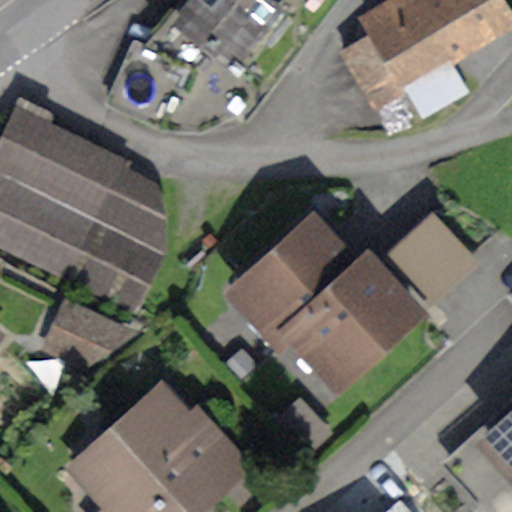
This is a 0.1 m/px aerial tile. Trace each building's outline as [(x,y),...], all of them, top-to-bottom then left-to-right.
[(206,0),(181,36),(245,81),(301,0),(206,0)] [(345,51),(377,105),(511,26),(495,0),(396,0),(361,21),(370,36),(345,51)] [(0,168),(0,248),(137,313),(187,208),(26,132),(7,172),(0,168)] [(432,219),(391,256),(428,298),(470,261),(432,219)] [(313,226),(239,292),(283,341),(294,331),(338,380),(412,314),(378,276),(367,263),(355,274),(334,250),(313,226)] [(158,392),(105,442),(124,463),(99,487),(122,511),(191,511),(242,465),(196,415),(187,423),(158,392)] [(300,404),(281,420),(306,449),(325,433),(300,404)] [(511,419),(488,442),(511,468),(511,419)]
